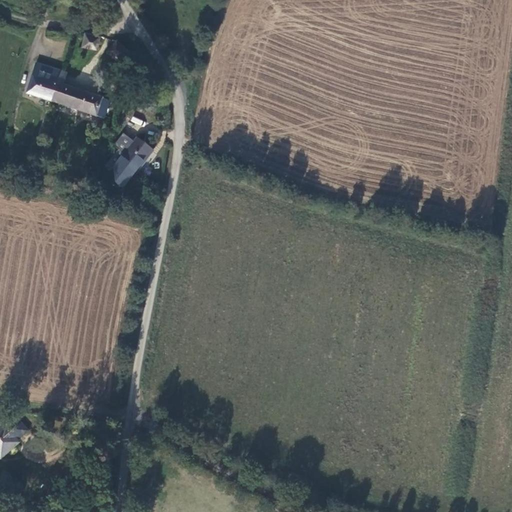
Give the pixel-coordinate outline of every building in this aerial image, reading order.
[(96,57),(99,45),(85,42),(84,48),(78,47),(78,54),(96,57)] [(120,70),(128,61),(121,54),(117,51),(109,62),(120,70)] [(28,104),(53,112),(62,82),(37,74),(28,104)] [(68,84),(62,82),(53,112),(106,128),(113,112),(64,96),(68,84)] [(125,165),(120,160),(110,174),(131,190),(154,162),(138,150),(125,165)] [(1,434),(0,435),(0,466),(18,451),(17,450),(27,441),(19,433),(7,432),(3,437),(1,434)]
